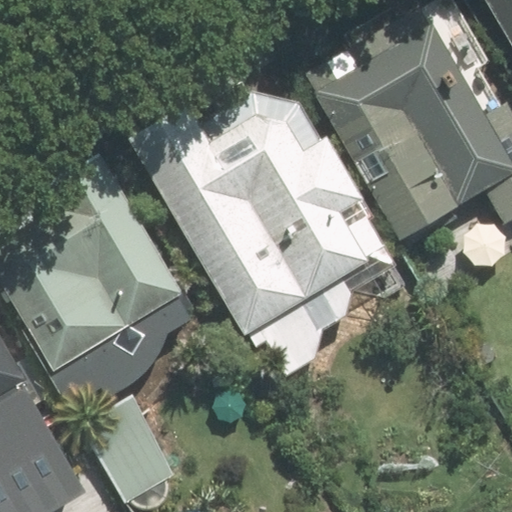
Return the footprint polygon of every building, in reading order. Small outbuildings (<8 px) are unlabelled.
[(511,131),(435,0),(434,0),(307,74),(403,239),(483,193),(500,222),(511,214),(511,131)] [(511,0),(491,0),(511,36),(511,0)] [(185,100),(125,135),(268,379),(314,352),(305,337),(354,309),(337,280),(386,252),(320,139),(302,150),(284,119),(249,114),(207,138),(185,100)] [(192,321),(93,153),(0,206),(0,298),(119,503),(177,470),(116,365),(192,321)] [(0,511),(36,511),(78,488),(0,353),(0,511)]
